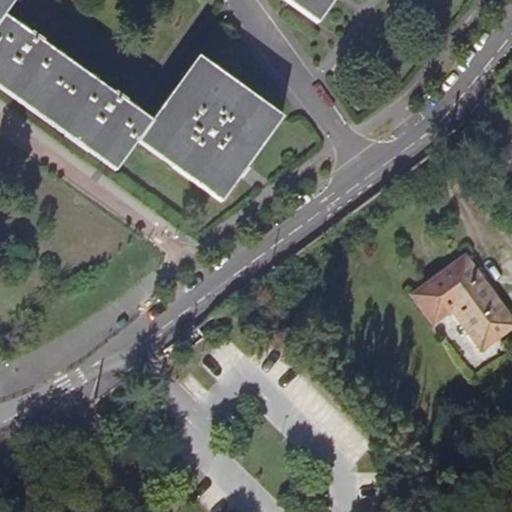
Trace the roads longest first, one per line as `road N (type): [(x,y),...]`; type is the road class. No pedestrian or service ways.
road 1 (residential): [(368,178),(130,349),(0,413)]
road 2 (residential): [(368,178),(250,0)]
road 3 (residential): [(511,43),(483,83),(368,178)]
